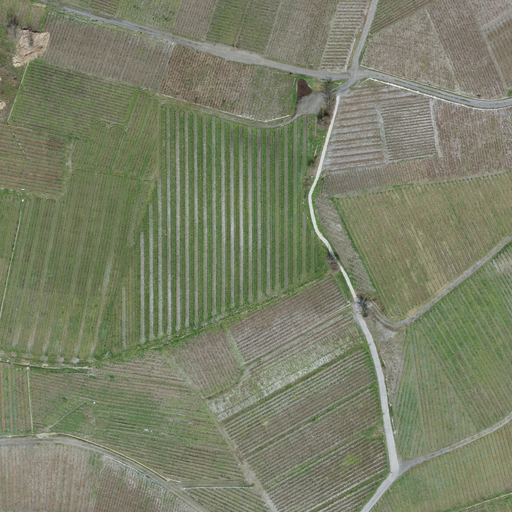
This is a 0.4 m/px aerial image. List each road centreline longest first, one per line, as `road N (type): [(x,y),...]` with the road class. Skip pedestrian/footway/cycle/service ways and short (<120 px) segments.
road 1 (track): [(46,0),(282,67),(384,76),(483,104),(511,100)]
road 2 (track): [(355,299),(380,376),(394,466),(363,511)]
road 3 (track): [(203,511),(126,461),(47,440),(0,440)]
road 4 (track): [(511,234),(399,324),(355,299)]
road 5 (track): [(511,411),(499,425),(394,466)]
road 6 (track): [(374,0),(334,112)]
